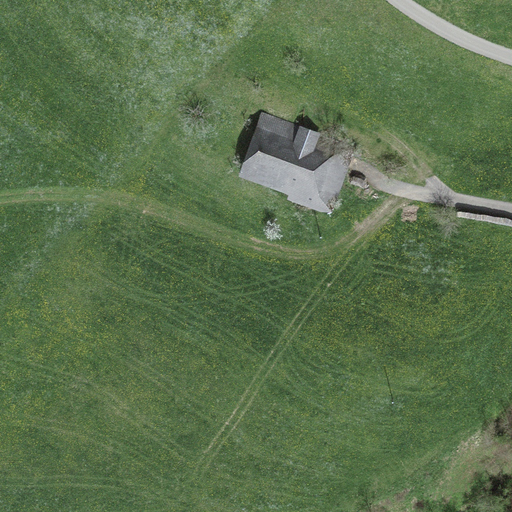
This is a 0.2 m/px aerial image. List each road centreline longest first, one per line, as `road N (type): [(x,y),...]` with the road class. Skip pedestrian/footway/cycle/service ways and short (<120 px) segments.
road 1 (track): [(354,175),(511,210)]
road 2 (track): [(511,58),(398,0)]
